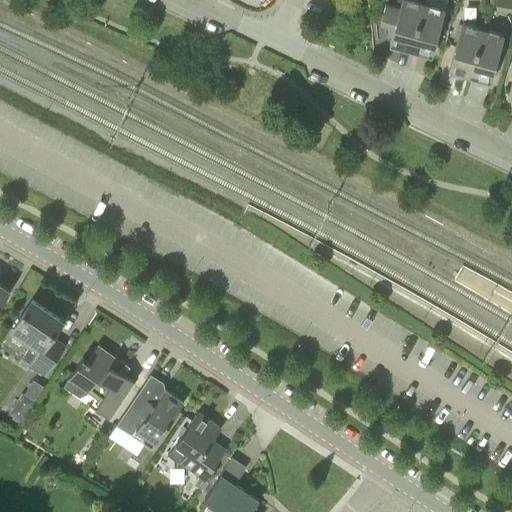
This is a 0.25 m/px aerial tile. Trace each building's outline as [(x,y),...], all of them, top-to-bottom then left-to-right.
[(410,49),(423,3),(414,0),(402,0),(391,39),(400,41),(399,46),(410,49)] [(425,48),(433,51),(446,9),(423,3),(410,49),(424,53),(425,48)] [(470,75),(483,29),(462,23),(450,65),(459,67),(457,72),(470,75)] [(484,74),(492,77),(504,35),(483,29),(470,75),(483,79),(484,74)] [(0,304),(10,288),(0,282),(0,304)] [(66,344),(52,335),(62,320),(32,299),(14,330),(15,330),(13,333),(10,331),(2,344),(29,362),(30,360),(32,361),(32,362),(48,373),(66,344)] [(87,359),(83,357),(72,373),(105,396),(98,406),(112,415),(135,380),(124,372),(129,364),(115,355),(112,359),(95,347),(87,359)] [(116,423),(152,447),(184,401),(165,388),(158,398),(141,387),(116,423)] [(198,411),(176,443),(187,452),(180,461),(205,478),(221,455),(208,446),(221,427),(198,411)] [(259,499),(221,473),(205,496),(228,511),(252,511),(251,511),(259,499)]
